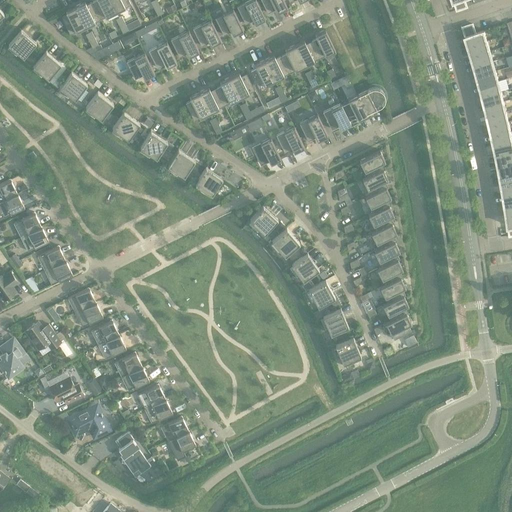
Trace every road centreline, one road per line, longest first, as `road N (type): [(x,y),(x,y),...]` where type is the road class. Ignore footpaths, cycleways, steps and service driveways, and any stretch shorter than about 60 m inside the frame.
road 1 (unclassified): [(188,511),(236,464),(391,383),(487,351)]
road 2 (tertiary): [(337,511),(478,439),(495,407),(487,351)]
road 3 (residential): [(494,248),(468,99),(445,24)]
road 4 (residential): [(141,100),(338,5)]
road 5 (residential): [(224,435),(96,273)]
road 6 (residential): [(96,273),(270,186)]
road 7 (unclassified): [(0,409),(119,499),(152,511)]
road 8 (residential): [(270,186),(141,100)]
road 9 (tertiary): [(472,251),(445,100)]
road 10 (residential): [(141,100),(27,10)]
road 11 (residential): [(321,161),(445,100)]
road 12 (residential): [(96,273),(21,161)]
